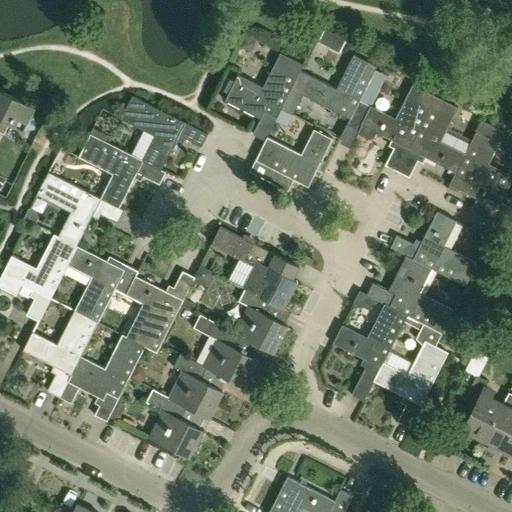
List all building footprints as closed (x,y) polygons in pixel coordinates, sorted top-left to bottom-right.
[(327,47),(333,35),(323,30),(317,42),(327,47)] [(252,50),(256,41),(255,40),(247,37),(243,46),(252,50)] [(267,136),(281,108),(300,70),(303,65),(302,64),(280,53),(262,87),(237,74),(234,81),(230,79),(223,91),(228,93),(224,100),(260,119),(252,134),(265,140),(267,136)] [(359,100),(367,85),(376,66),(353,54),(336,88),(300,70),(281,108),(292,114),(302,95),(349,118),(346,123),(358,130),(370,105),(359,100)] [(396,171),(435,95),(411,83),(394,117),(370,105),(358,130),(359,130),(357,133),(367,138),(373,137),(376,132),(396,142),(384,165),(396,171)] [(377,90),(367,85),(359,100),(370,105),(377,90)] [(0,119),(22,131),(34,107),(0,90),(0,119)] [(207,134),(131,95),(120,119),(154,136),(142,160),(161,170),(178,135),(201,147),(207,134)] [(465,154),(464,153),(440,141),(458,107),(435,95),(396,171),(409,177),(420,154),(421,155),(455,172),(456,172),(465,154)] [(507,190),(482,177),(505,131),(481,119),(464,153),(465,154),(456,172),(455,172),(449,184),(476,198),(470,210),(491,220),(507,190)] [(104,141),(107,135),(92,127),(89,133),(104,141)] [(332,138),(319,131),(314,129),(301,153),(267,136),(265,140),(249,172),(250,172),(287,191),(293,179),(307,187),(332,138)] [(142,160),(89,133),(77,157),(112,175),(100,199),(119,208),(136,173),(159,185),(165,172),(161,170),(142,160)] [(61,172),(59,165),(53,162),(48,172),(59,177),(61,172)] [(100,199),(48,172),(36,195),(70,213),(58,236),(58,237),(76,246),(77,246),(94,211),(118,223),(124,210),(119,208),(100,199)] [(39,219),(37,213),(29,209),(24,219),(36,225),(39,219)] [(390,248),(405,255),(431,268),(431,269),(465,286),(477,262),(443,245),(456,220),(437,211),(419,246),(396,235),(390,248)] [(297,281),(292,278),(297,265),(255,244),(242,237),(219,225),(210,242),(210,243),(240,259),(229,281),(242,287),(241,288),(244,289),(244,288),(271,302),(271,303),(283,309),(297,281)] [(38,321),(67,265),(67,264),(76,246),(58,237),(58,236),(53,234),(36,268),(11,255),(0,277),(0,287),(15,295),(21,285),(37,293),(26,315),(38,321)] [(123,269),(77,246),(76,246),(67,264),(67,265),(91,277),(74,311),(97,322),(115,289),(126,294),(135,276),(136,276),(138,271),(125,265),(123,269)] [(419,292),(431,269),(431,268),(405,255),(388,290),(372,282),(365,295),(373,299),(383,304),(383,303),(407,315),(407,316),(441,333),(452,313),(452,312),(453,310),(419,292)] [(195,277),(194,278),(198,283),(206,284),(212,280),(212,272),(199,266),(194,277),(195,277)] [(194,278),(195,277),(194,277),(182,271),(170,293),(136,276),(135,276),(126,294),(143,303),(127,336),(126,337),(145,346),(144,347),(156,353),(194,278)] [(288,325),(265,314),(271,303),(271,302),(244,288),(244,289),(238,301),(246,305),(233,331),(233,332),(240,336),(273,353),(288,325)] [(373,299),(365,295),(358,291),(353,303),(368,310),(373,299)] [(373,381),(383,362),(407,316),(407,315),(383,303),(383,304),(367,337),(342,324),(332,343),(368,361),(351,394),(363,401),(373,381)] [(80,356),(97,322),(74,311),(57,344),(32,331),(22,350),(58,368),(47,391),(59,397),(80,356)] [(234,347),(240,336),(233,332),(233,331),(200,314),(192,327),(216,339),(202,365),(202,366),(206,368),(243,387),(257,359),(234,347)] [(109,417),(144,347),(145,346),(126,337),(127,336),(122,334),(105,368),(80,356),(59,397),(71,403),(78,388),(102,399),(94,415),(106,421),(109,417)] [(407,375),(383,362),(373,381),(408,399),(397,421),(409,428),(448,352),(435,346),(424,341),(407,375)] [(200,380),(206,368),(202,366),(202,365),(180,353),(173,366),(182,371),(168,397),(186,407),(208,418),(223,391),(200,380)] [(144,378),(142,369),(135,365),(129,377),(138,381),(144,378)] [(504,405),(502,404),(490,398),(493,392),(483,387),(487,380),(476,375),(463,400),(474,405),(463,427),(487,439),(504,405)] [(202,430),(180,419),(186,407),(168,397),(152,389),(146,402),(161,410),(148,437),(188,457),(202,430)] [(509,451),(511,444),(511,393),(508,391),(502,404),(504,405),(487,439),(509,451)] [(328,511),(335,500),(334,500),(287,476),(268,511),(298,511),(301,507),(311,511),(328,511)] [(344,511),(352,496),(340,490),(334,500),(335,500),(328,511),(344,511)]
